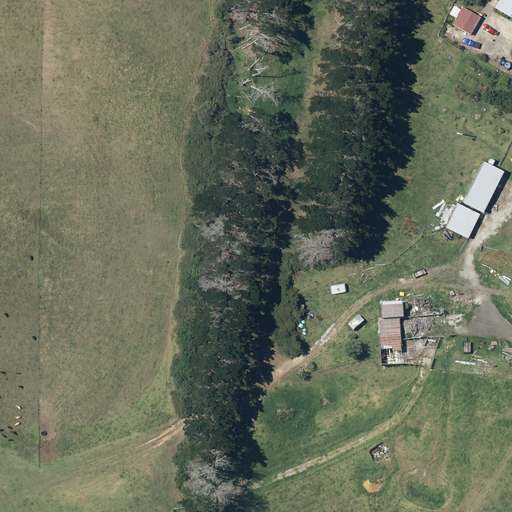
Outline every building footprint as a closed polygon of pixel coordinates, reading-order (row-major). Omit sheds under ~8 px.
[(511,0),(499,0),(494,9),(511,20),(511,0)] [(482,17),(464,6),(462,8),(454,3),(447,14),(454,18),(453,21),(473,33),(482,17)] [(484,211),(505,169),(484,158),(463,200),(484,211)] [(468,239),(481,212),(458,201),(445,229),(468,239)] [(384,319),(379,319),(381,364),(404,363),(402,319),(407,318),(406,300),(383,301),(384,319)] [(360,313),(348,325),(354,332),(367,320),(360,313)]
